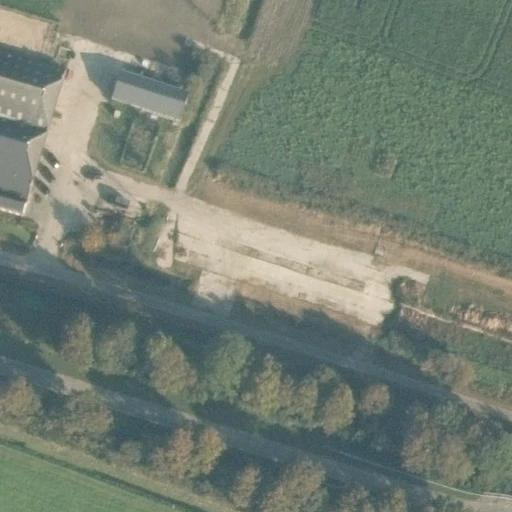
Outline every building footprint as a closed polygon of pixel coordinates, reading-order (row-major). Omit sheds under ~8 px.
[(74,0),(69,19),(168,45),(179,0),(74,0)] [(0,196),(27,204),(65,74),(0,54),(0,196)] [(110,104),(179,126),(188,99),(119,77),(110,104)] [(0,213),(22,220),(26,205),(0,197),(0,213)] [(245,227),(244,244),(276,257),(289,258),(303,264),(315,264),(324,243),(285,227),(290,228),(279,223),(272,223),(262,218),(249,218),(245,227)]
